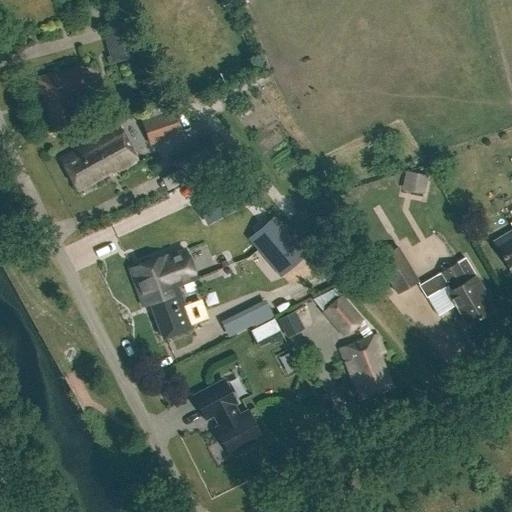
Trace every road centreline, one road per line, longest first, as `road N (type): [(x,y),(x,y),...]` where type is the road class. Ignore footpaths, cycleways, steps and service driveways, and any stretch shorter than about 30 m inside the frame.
road 1 (residential): [(192,511),(0,132)]
road 2 (unclassified): [(269,511),(511,370)]
